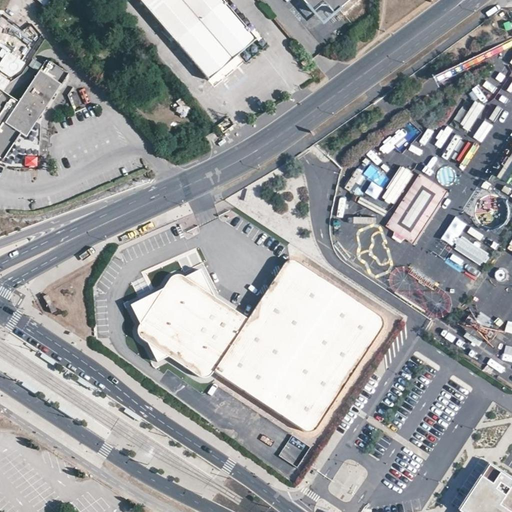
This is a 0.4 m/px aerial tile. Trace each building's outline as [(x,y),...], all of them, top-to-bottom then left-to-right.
[(254,41),(236,18),(220,0),(138,0),(207,80),(254,41)] [(302,0),(312,11),(319,5),(327,5),(333,13),(339,8),(347,0),(302,0)] [(333,13),(327,5),(319,5),(312,11),(322,23),(333,13)] [(257,44),(254,41),(207,80),(211,84),(257,44)] [(0,154),(3,157),(20,132),(26,136),(67,74),(46,60),(19,100),(9,94),(4,91),(0,96),(0,154)] [(9,83),(0,76),(0,96),(4,91),(9,83)] [(213,132),(205,138),(209,143),(217,138),(213,132)] [(469,152),(478,161),(493,145),(483,136),(469,152)] [(25,166),(37,166),(37,158),(25,157),(25,166)] [(204,381),(208,379),(212,374),(297,430),(305,434),(309,434),(313,433),(377,333),(381,327),(381,324),(379,320),(291,264),(287,263),(283,265),(245,322),(210,296),(197,272),(185,278),(166,281),(160,291),(130,305),(137,321),(139,327),(136,329),(135,333),(136,338),(140,341),(144,342),(154,362),(164,357),(199,381),(204,381)] [(511,353),(502,362),(509,370),(511,367),(511,353)] [(288,440),(279,456),(296,466),(305,450),(288,440)] [(511,511),(511,475),(491,461),(456,511),(511,511)]
